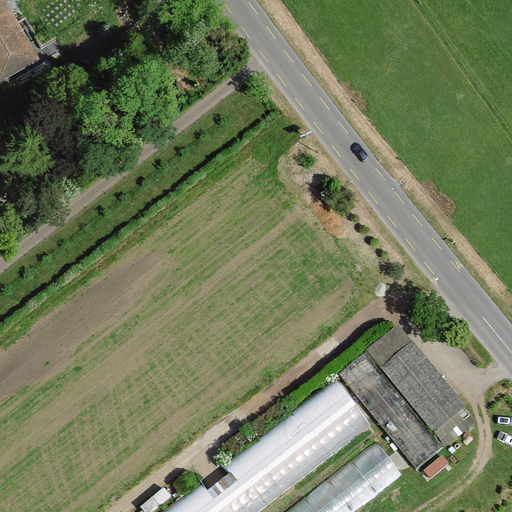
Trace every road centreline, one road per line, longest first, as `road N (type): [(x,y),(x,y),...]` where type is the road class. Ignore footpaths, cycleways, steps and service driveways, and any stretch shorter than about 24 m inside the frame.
road 1 (tertiary): [(235,0),(511,352)]
road 2 (track): [(473,304),(419,301),(388,309),(126,511)]
